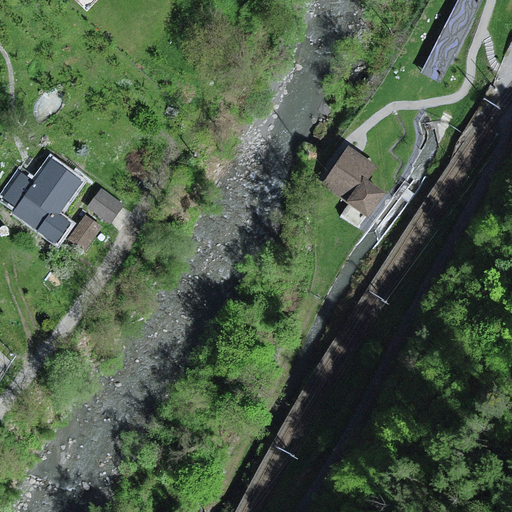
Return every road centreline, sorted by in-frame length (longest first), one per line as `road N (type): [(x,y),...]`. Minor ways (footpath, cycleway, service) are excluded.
road 1 (track): [(506,69),(505,130),(489,169),(307,511)]
road 2 (track): [(0,410),(138,222)]
road 3 (track): [(482,30),(464,88),(449,99),(396,105),(362,131)]
